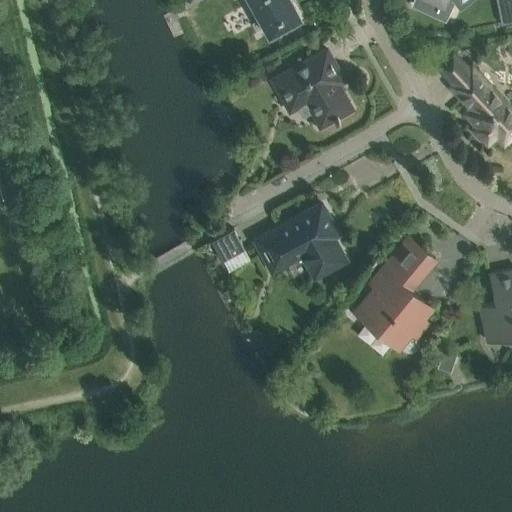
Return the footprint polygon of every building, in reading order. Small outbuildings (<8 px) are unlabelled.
[(260,19),(268,35),(300,18),(289,0),(248,0),(252,5),(248,8),(256,22),(260,19)] [(342,77),(326,49),(272,79),(289,109),(298,104),(310,108),(320,126),(334,119),(335,121),(339,119),(338,116),(349,110),(348,108),(349,104),(343,93),(339,92),(334,82),(342,77)] [(511,109),(472,66),(450,87),(470,108),(470,119),(476,126),(473,129),(487,144),(496,136),(499,138),(509,139),(511,135),(511,109)] [(338,234),(321,203),(254,240),(272,271),(292,260),(292,261),(293,262),(295,262),(296,263),(298,263),(300,262),(303,261),(305,260),(314,277),(346,260),(333,237),(338,234)] [(250,260),(233,230),(212,242),(229,272),(250,260)] [(430,254),(408,236),(369,282),(375,287),(355,312),(398,347),(410,332),(416,337),(429,323),(422,318),(431,307),(404,284),(430,254)] [(511,268),(489,274),(495,303),(479,306),(486,341),(504,337),(504,339),(505,340),(506,341),(508,343),(509,345),(511,346),(511,345),(511,268)]
